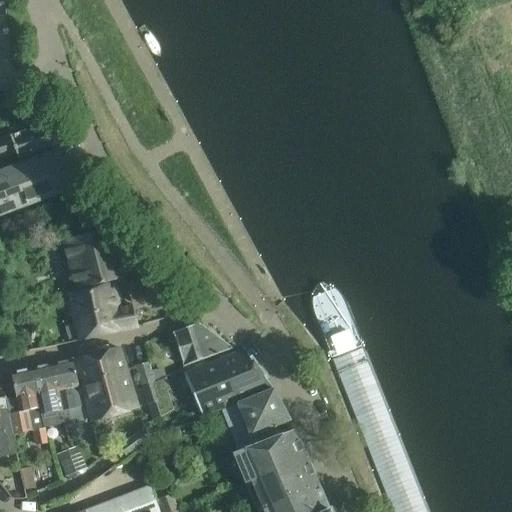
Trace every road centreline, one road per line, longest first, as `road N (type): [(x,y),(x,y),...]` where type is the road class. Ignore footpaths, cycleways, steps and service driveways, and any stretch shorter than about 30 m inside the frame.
road 1 (unclassified): [(222,305),(180,266),(107,170),(59,59)]
road 2 (unclassified): [(348,511),(296,388),(222,305)]
road 3 (residential): [(0,364),(124,339),(222,305)]
